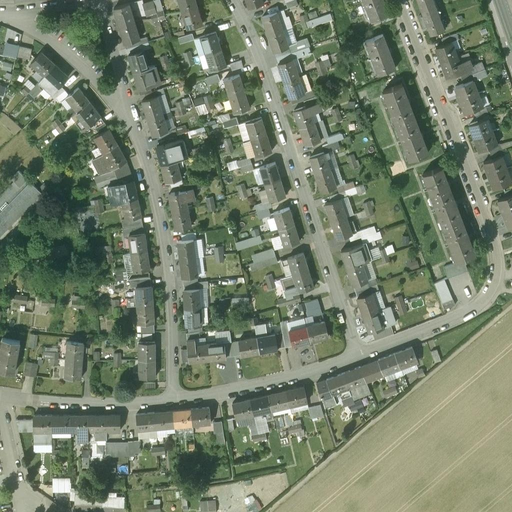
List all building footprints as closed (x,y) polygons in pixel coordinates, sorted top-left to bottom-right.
[(159,0),(156,0),(153,1),(158,16),(164,14),(159,0)] [(195,0),(177,0),(181,11),(197,6),(195,0)] [(382,0),(362,0),(371,21),(388,15),(382,0)] [(433,0),(432,0),(419,5),(423,14),(419,16),(423,27),(427,25),(430,34),(444,29),(433,0)] [(153,1),(143,4),(147,16),(151,15),(151,18),(158,16),(153,1)] [(129,4),(114,9),(119,26),(134,21),(129,4)] [(197,6),(181,11),(187,29),(202,24),(197,6)] [(276,12),(261,17),(267,34),(282,29),(276,12)] [(306,15),(299,17),(301,23),(308,20),(306,15)] [(308,20),(301,23),(303,29),(310,27),(308,20)] [(134,21),(119,26),(125,43),(139,39),(134,21)] [(282,29),(267,34),(273,52),(288,47),(282,29)] [(215,32),(199,37),(204,54),(220,49),(215,32)] [(191,33),(178,37),(180,44),(193,40),(191,33)] [(457,33),(442,38),(444,44),(452,41),(459,39),(457,33)] [(382,34),(365,41),(378,75),(395,68),(382,34)] [(139,39),(125,43),(126,49),(141,44),(139,39)] [(444,44),(435,48),(441,62),(457,56),(452,41),(444,44)] [(7,43),(5,54),(32,58),(34,47),(7,43)] [(141,44),(126,49),(128,54),(143,50),(141,44)] [(288,47),(273,52),(275,58),(290,53),(288,47)] [(290,53),(275,58),(277,64),(292,59),(292,60),(309,54),(307,47),(290,53)] [(220,49),(204,54),(209,71),(225,66),(220,49)] [(143,50),(128,54),(133,72),(148,67),(143,50)] [(41,53),(31,64),(44,76),(54,65),(41,53)] [(470,59),(460,63),(457,56),(441,62),(447,77),(460,72),(473,67),(470,59)] [(191,58),(185,60),(187,67),(193,65),(191,58)] [(292,59),(277,64),(283,81),(298,76),(292,60),(292,59)] [(6,61),(4,68),(13,70),(14,63),(6,61)] [(473,67),(460,72),(462,77),(474,73),(486,68),(483,61),(473,65),(474,67),(473,67)] [(167,62),(161,63),(163,70),(169,68),(167,62)] [(44,76),(31,90),(35,95),(36,96),(41,90),(39,88),(41,85),(51,94),(51,95),(59,86),(68,77),(54,65),(44,76)] [(148,67),(133,72),(138,89),(150,86),(160,83),(155,65),(148,67)] [(323,67),(316,70),(319,76),(325,74),(323,67)] [(474,73),(462,77),(464,83),(473,80),(476,79),(474,73)] [(239,75),(223,80),(228,96),(244,91),(239,75)] [(298,76),(283,81),(289,98),(290,98),(304,93),(303,93),(298,76)] [(464,83),(455,87),(460,100),(478,93),(475,86),(473,87),(471,81),(473,80),(464,83)] [(401,84),(384,91),(396,125),(414,118),(401,84)] [(26,86),(21,91),(26,95),(31,90),(26,86)] [(59,86),(51,95),(51,94),(50,95),(54,99),(64,91),(59,86)] [(138,89),(140,95),(152,91),(150,86),(138,89)] [(78,88),(66,98),(77,111),(89,102),(78,88)] [(313,89),(303,93),(304,93),(290,98),(292,104),(311,97),(315,96),(313,89)] [(35,95),(31,90),(26,95),(31,100),(35,95)] [(157,90),(144,94),(146,100),(157,96),(159,96),(157,90)] [(244,91),(228,96),(234,113),(249,108),(244,91)] [(315,96),(311,97),(314,104),(319,102),(319,103),(325,100),(323,93),(315,96)] [(478,93),(460,100),(465,113),(474,110),(483,106),(480,106),(478,101),(481,100),(478,93)] [(146,100),(142,101),(147,118),(162,114),(157,96),(146,100)] [(182,101),(175,103),(177,109),(184,107),(182,101)] [(89,102),(77,111),(81,117),(75,122),(82,130),(92,123),(100,116),(89,102)] [(211,102),(205,103),(207,110),(213,108),(211,102)] [(314,104),(293,111),(299,128),(314,123),(310,114),(321,110),(319,103),(319,102),(314,104)] [(483,106),(474,110),(476,115),(488,111),(486,105),(483,106)] [(184,107),(177,109),(179,115),(186,113),(184,107)] [(337,108),(330,110),(333,116),(339,114),(337,108)] [(488,111),(476,115),(478,121),(487,117),(490,116),(488,111)] [(162,114),(147,118),(152,135),(167,131),(162,114)] [(339,114),(333,116),(335,122),(341,120),(339,114)] [(100,116),(92,123),(95,128),(104,122),(100,116)] [(261,117),(245,122),(250,139),(266,134),(261,117)] [(478,121),(470,124),(474,137),(492,131),(490,124),(488,125),(486,119),(488,118),(487,117),(478,121)] [(414,118),(396,125),(410,159),(427,153),(414,118)] [(57,119),(52,123),(56,128),(61,124),(57,119)] [(104,122),(95,128),(99,134),(108,128),(104,122)] [(314,123),(299,128),(305,145),(319,140),(314,123)] [(61,124),(56,128),(60,133),(65,129),(61,124)] [(99,134),(95,136),(100,145),(93,148),(97,155),(117,144),(108,128),(99,134)] [(492,131),(474,137),(479,151),(489,147),(497,144),(497,143),(495,144),(493,138),(495,137),(492,131)] [(266,134),(250,139),(256,156),(271,151),(266,134)] [(170,143),(156,147),(160,165),(175,160),(170,143)] [(497,144),(489,147),(491,153),(502,148),(500,143),(497,144)] [(97,155),(93,158),(101,172),(113,167),(126,160),(117,144),(97,155)] [(231,145),(225,147),(227,153),(233,151),(231,145)] [(502,148),(491,153),(493,158),(502,155),(505,154),(502,148)] [(324,153),(309,158),(315,174),(329,169),(324,153)] [(199,154),(193,155),(195,162),(201,160),(199,154)] [(353,154),(346,157),(348,163),(355,161),(353,154)] [(493,158),(484,162),(489,175),(507,168),(505,162),(502,162),(500,157),(502,156),(502,155),(493,158)] [(83,156),(77,159),(80,165),(86,161),(83,156)] [(249,157),(236,162),(238,168),(240,167),(251,164),(249,157)] [(126,160),(113,167),(114,169),(103,174),(105,179),(129,170),(126,160)] [(175,160),(160,165),(166,182),(170,181),(181,178),(175,160)] [(86,161),(80,165),(83,171),(89,167),(86,161)] [(355,161),(348,163),(351,169),(357,167),(355,161)] [(275,162),(259,167),(264,184),(280,179),(275,162)] [(251,164),(240,167),(242,172),(253,169),(251,163),(251,164)] [(441,167),(423,174),(430,194),(449,186),(441,167)] [(507,168),(489,175),(494,188),(511,181),(511,180),(509,181),(507,176),(510,175),(507,168)] [(329,169),(315,174),(321,192),(335,187),(329,169)] [(129,170),(105,179),(107,185),(118,181),(119,183),(133,180),(129,170)] [(15,182),(0,197),(0,240),(2,239),(0,236),(0,234),(41,193),(19,171),(11,178),(15,182)] [(181,178),(170,181),(171,187),(179,185),(182,184),(181,178)] [(280,179),(264,184),(269,201),(285,196),(280,179)] [(119,183),(118,183),(120,192),(109,194),(111,203),(122,201),(137,198),(133,180),(119,183)] [(182,184),(179,185),(180,192),(192,189),(192,190),(203,187),(202,180),(182,184)] [(243,183),(236,186),(238,192),(245,190),(243,183)] [(462,221),(449,186),(430,194),(443,228),(462,221)] [(180,192),(168,194),(172,212),(187,208),(186,201),(194,199),(192,190),(192,189),(180,192)] [(245,190),(238,192),(240,198),(247,196),(245,190)] [(511,194),(507,196),(498,200),(503,213),(511,209),(511,194)] [(137,198),(122,201),(125,218),(140,215),(141,215),(137,198)] [(340,199),(325,204),(331,221),(345,216),(340,199)] [(368,201),(362,203),(364,210),(370,208),(368,201)] [(187,208),(172,212),(175,229),(191,226),(187,208)] [(288,208),(273,213),(278,229),(294,224),(288,208)] [(370,208),(364,210),(367,216),(373,214),(370,208)] [(511,209),(503,213),(508,226),(511,224),(511,209)] [(125,218),(121,219),(123,227),(142,224),(140,215),(125,218)] [(345,216),(331,221),(337,238),(351,233),(345,216)] [(462,221),(443,228),(456,262),(464,259),(475,255),(462,221)] [(142,224),(123,227),(124,236),(128,235),(128,234),(143,232),(142,224)] [(294,224),(278,229),(284,247),(299,241),(294,224)] [(143,232),(128,234),(128,235),(131,253),(147,250),(144,232),(143,232)] [(196,232),(181,234),(182,241),(193,239),(193,240),(197,240),(196,232)] [(182,241),(178,241),(180,259),(195,257),(193,240),(193,239),(182,241)] [(365,242),(341,251),(347,268),(361,263),(371,260),(365,242)] [(384,248),(378,250),(380,257),(386,254),(384,248)] [(147,250),(131,253),(134,271),(149,268),(147,250)] [(303,254),(287,259),(292,275),(308,270),(303,254)] [(386,254),(380,257),(382,263),(388,261),(386,254)] [(274,256),(249,264),(251,271),(276,263),(274,256)] [(195,257),(180,259),(182,277),(198,276),(195,257)] [(456,262),(443,267),(447,277),(468,269),(464,259),(456,262)] [(361,263),(347,268),(352,285),(367,280),(361,263)] [(292,275),(280,278),(286,298),(299,294),(298,292),(313,287),(308,270),(292,275)] [(150,277),(131,279),(132,288),(137,288),(137,287),(151,286),(150,277)] [(444,278),(433,283),(441,303),(452,299),(444,278)] [(151,286),(137,287),(137,288),(137,294),(135,294),(135,298),(128,298),(128,305),(137,305),(153,304),(152,286),(151,286)] [(199,289),(183,290),(185,307),(200,307),(199,289)] [(371,293),(356,298),(362,315),(377,310),(371,293)] [(286,298),(277,301),(278,307),(300,300),(299,294),(286,298)] [(28,297),(15,295),(14,302),(27,304),(28,297)] [(401,295),(393,297),(395,304),(403,301),(401,295)] [(317,299),(305,302),(308,312),(307,312),(309,318),(322,315),(317,299)] [(403,301),(395,304),(398,310),(405,307),(403,301)] [(153,304),(137,305),(139,324),(142,324),(155,323),(153,304)] [(200,307),(185,307),(186,326),(201,325),(200,307)] [(377,310),(362,315),(368,332),(371,331),(383,327),(383,326),(377,310)] [(324,322),(307,326),(311,342),(328,337),(324,322)] [(155,323),(142,324),(143,332),(155,332),(155,323)] [(267,335),(264,323),(258,324),(254,325),(257,337),(259,353),(277,350),(274,334),(267,335)] [(390,324),(383,326),(383,327),(371,331),(374,339),(393,332),(390,324)] [(307,326),(289,331),(293,346),(311,342),(307,326)] [(199,331),(186,332),(187,339),(194,339),(200,339),(199,331)] [(38,346),(40,334),(33,332),(30,345),(38,346)] [(257,337),(239,340),(241,356),(259,353),(257,337)] [(19,341),(2,338),(0,349),(0,369),(13,372),(19,341)] [(206,344),(195,345),(194,339),(187,339),(188,349),(189,362),(207,360),(206,344)] [(82,343),(66,342),(65,359),(81,360),(82,343)] [(154,342),(137,342),(138,359),(154,359),(154,342)] [(223,342),(206,344),(207,360),(225,358),(223,342)] [(412,346),(395,353),(400,367),(417,361),(412,346)] [(188,349),(181,350),(182,362),(189,362),(188,349)] [(395,353),(378,359),(383,374),(400,367),(395,353)] [(81,360),(65,359),(64,377),(80,378),(81,360)] [(154,359),(138,359),(138,372),(135,372),(135,377),(155,377),(154,359)] [(378,359),(360,366),(366,380),(383,374),(378,359)] [(31,363),(25,361),(23,373),(29,374),(31,363)] [(360,366),(343,372),(352,394),(353,398),(370,392),(366,380),(360,366)] [(422,368),(416,370),(418,377),(424,374),(422,368)] [(343,372),(326,379),(316,382),(321,398),(333,394),(332,393),(338,391),(340,396),(344,395),(345,397),(352,394),(343,372)] [(303,386),(286,390),(289,405),(307,401),(303,386)] [(395,386),(389,388),(391,395),(397,392),(395,386)] [(389,388),(382,391),(385,397),(391,395),(389,388)] [(286,390),(268,394),(271,409),(289,405),(286,390)] [(268,394),(250,399),(254,414),(260,412),(261,417),(263,417),(264,421),(273,419),(271,409),(268,394)] [(333,394),(321,398),(324,408),(329,406),(332,414),(339,412),(333,394)] [(250,399),(232,403),(236,418),(254,414),(250,399)] [(361,399),(355,402),(357,408),(363,406),(361,399)] [(355,402),(348,404),(351,411),(357,408),(355,402)] [(320,404),(309,408),(311,419),(323,415),(320,404)] [(209,407),(191,408),(192,424),(210,422),(209,407)] [(191,408),(172,410),(174,426),(192,424),(191,408)] [(172,410),(154,412),(156,427),(174,426),(172,410)] [(154,412),(136,414),(138,429),(156,427),(154,412)] [(70,430),(70,414),(52,415),(52,430),(70,430)] [(88,441),(88,414),(70,414),(70,430),(76,430),(77,442),(88,441)] [(120,414),(88,414),(88,441),(96,441),(96,437),(106,437),(106,430),(120,430),(120,414)] [(52,430),(52,415),(33,415),(33,430),(52,430)] [(221,421),(213,422),(214,437),(224,436),(221,421)] [(300,423),(294,425),(295,431),(302,430),(300,423)] [(294,425),(287,426),(289,433),(295,431),(294,425)] [(265,432),(258,433),(260,440),(266,438),(265,432)] [(258,433),(252,435),(253,441),(260,440),(258,433)] [(123,442),(105,443),(105,454),(111,454),(111,456),(123,456),(123,442)] [(102,494),(75,493),(74,506),(102,507),(102,497),(102,494)] [(124,497),(102,497),(102,507),(124,508),(124,497)]
